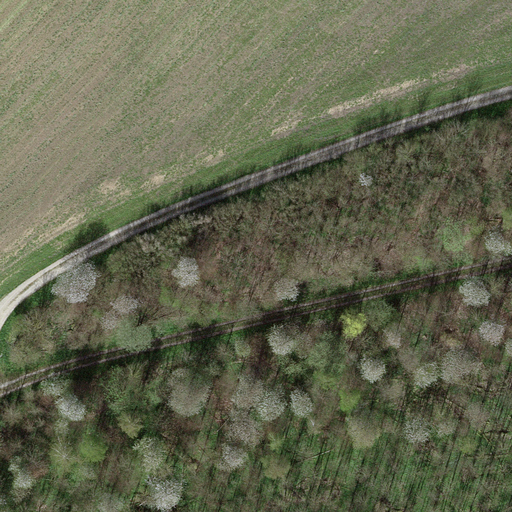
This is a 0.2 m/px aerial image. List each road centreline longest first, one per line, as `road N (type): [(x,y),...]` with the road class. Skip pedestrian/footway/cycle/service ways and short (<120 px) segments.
road 1 (track): [(0,307),(183,207),(366,138),(511,98)]
road 2 (track): [(0,388),(137,347),(511,266)]
